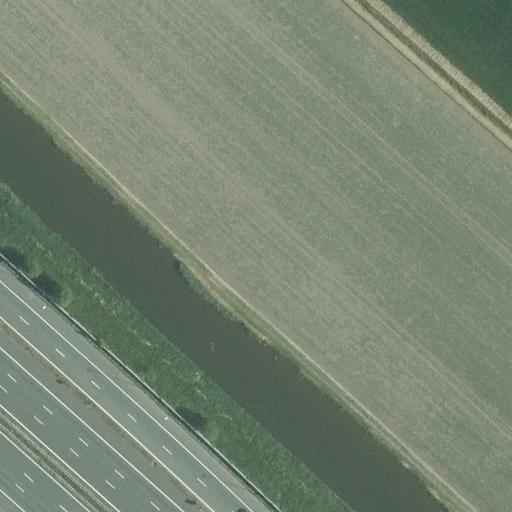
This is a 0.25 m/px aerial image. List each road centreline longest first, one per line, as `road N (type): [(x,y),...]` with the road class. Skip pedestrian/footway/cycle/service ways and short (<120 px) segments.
road 1 (motorway): [(234,511),(0,296)]
road 2 (motorway): [(147,511),(0,382)]
